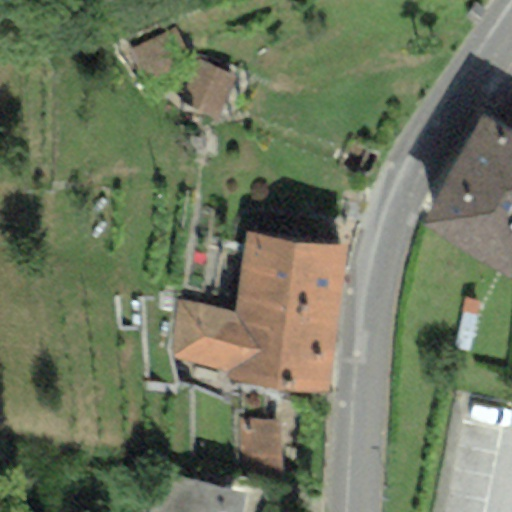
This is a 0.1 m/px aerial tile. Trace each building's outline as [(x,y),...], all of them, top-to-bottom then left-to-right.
[(139,86),(190,60),(171,22),(119,48),(139,86)] [(178,104),(220,120),(237,78),(190,60),(178,104)] [(511,107),(497,127),(511,135),(511,107)] [(511,135),(497,127),(481,117),(423,225),(511,281),(511,135)] [(345,247),(247,232),(232,310),(178,299),(173,357),(227,370),(228,382),(325,393),(345,247)] [(243,511),(247,495),(155,474),(146,511),(243,511)]
